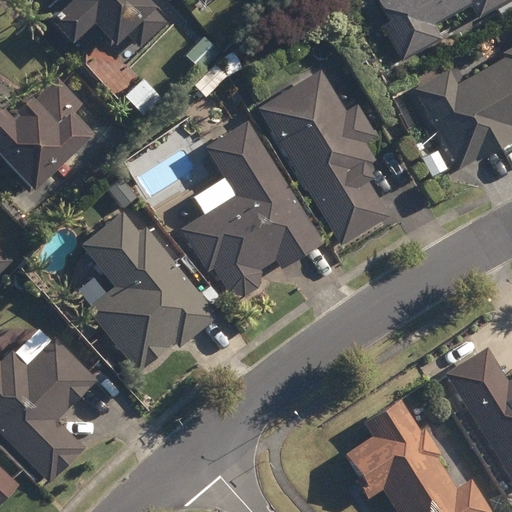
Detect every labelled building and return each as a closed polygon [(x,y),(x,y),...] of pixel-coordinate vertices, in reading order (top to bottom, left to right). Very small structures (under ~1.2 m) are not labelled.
[(59,0),(44,15),(73,45),(78,40),(87,50),(103,34),(105,32),(117,46),(127,36),(141,50),(167,23),(162,17),(164,15),(149,0),(59,0)] [(380,23),(402,61),(443,38),(434,23),(471,3),(478,16),(507,0),(377,0),(388,18),(380,23)] [(185,56),(203,71),(220,53),(203,37),(185,56)] [(416,88),(464,168),(479,158),(481,161),(511,142),(511,47),(505,51),(507,55),(460,83),(450,67),(416,88)] [(216,59),(226,76),(241,67),(231,50),(216,59)] [(193,86),(206,98),(225,77),(212,66),(193,86)] [(258,107),(342,245),(390,215),(368,179),(372,177),(366,167),(378,160),(365,141),(376,134),(357,103),(346,110),(320,69),(258,107)] [(117,97),(138,117),(156,100),(135,79),(117,97)] [(32,193),(37,197),(94,143),(72,119),(84,108),(60,82),(36,105),(34,103),(19,118),(22,121),(16,127),(0,109),(0,168),(2,167),(29,196),(32,193)] [(234,295),(253,300),(264,293),(268,272),(281,264),(287,273),(328,246),(250,123),(208,150),(240,200),(187,234),(214,275),(219,272),(234,295)] [(416,160),(427,177),(441,169),(430,151),(416,160)] [(101,192),(117,208),(129,197),(113,180),(101,192)] [(87,309),(139,373),(175,343),(178,348),(216,316),(142,227),(135,232),(118,211),(78,243),(114,287),(87,309)] [(0,275),(13,264),(0,250),(0,275)] [(201,293),(210,305),(218,299),(208,287),(201,293)] [(0,434),(50,485),(85,449),(59,423),(99,383),(56,341),(51,345),(40,334),(15,358),(12,355),(1,365),(0,364),(0,434)] [(511,369),(509,372),(511,374),(505,378),(483,344),(442,369),(511,480),(511,369)] [(357,474),(353,477),(364,495),(379,486),(396,511),(395,511),(488,511),(491,511),(470,476),(455,486),(434,454),(439,451),(423,424),(417,428),(397,395),(361,418),(370,433),(343,450),(357,474)] [(0,508),(19,489),(0,470),(0,508)]
